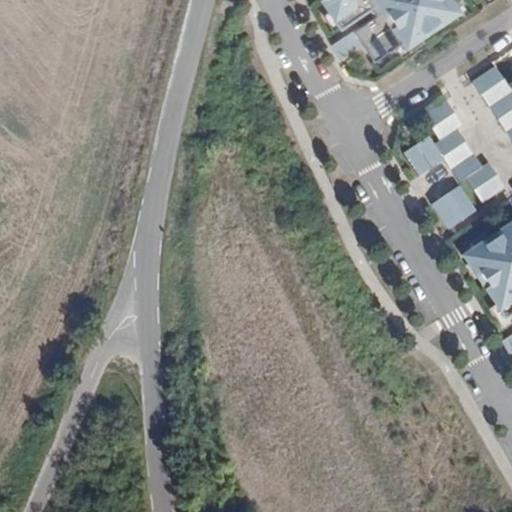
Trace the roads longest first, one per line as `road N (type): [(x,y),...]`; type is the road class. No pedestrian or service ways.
road 1 (residential): [(207,0),(150,224),(147,311)]
road 2 (residential): [(351,132),(511,404)]
road 3 (unclassified): [(147,311),(109,336),(33,511)]
road 4 (unclassified): [(147,311),(163,511)]
road 5 (residential): [(351,132),(511,21)]
road 6 (residential): [(265,0),(351,132)]
